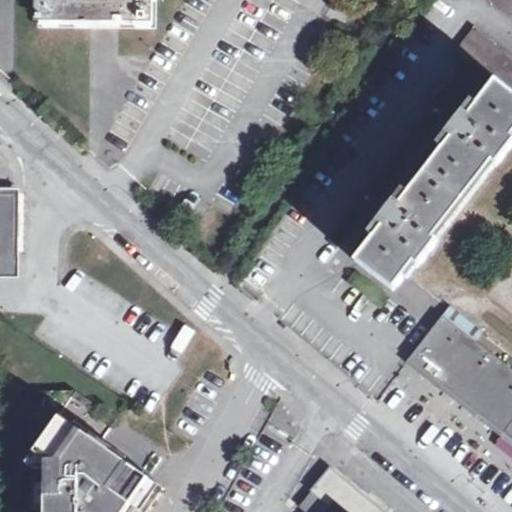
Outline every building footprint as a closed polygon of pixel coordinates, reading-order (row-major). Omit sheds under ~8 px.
[(63,0),(63,8),(135,8),(134,0),(63,0)] [(511,0),(489,0),(511,13),(511,0)] [(448,145),(403,201),(399,199),(352,259),(393,290),(414,264),(418,268),(438,241),(434,238),(492,162),(497,166),(511,145),(511,137),(511,136),(511,56),(476,28),(459,50),(498,81),(494,85),(490,82),(444,141),(448,145)] [(14,194),(0,194),(0,271),(14,272),(14,194)] [(511,368),(477,342),(484,333),(451,306),(411,359),(511,438),(511,368)] [(101,444),(118,420),(77,391),(23,391),(22,511),(125,511),(131,504),(124,499),(131,490),(131,486),(130,483),(129,482),(128,480),(106,464),(113,453),(101,444)] [(149,478),(113,453),(106,464),(128,480),(129,482),(130,483),(131,486),(131,490),(124,499),(131,504),(138,495),(149,478)] [(163,459),(156,454),(146,469),(153,474),(163,459)] [(384,511),(331,468),(299,506),(305,511),(324,511),(334,501),(347,511),(384,511)] [(151,479),(149,478),(138,495),(131,504),(125,511),(149,511),(165,489),(151,479)]
